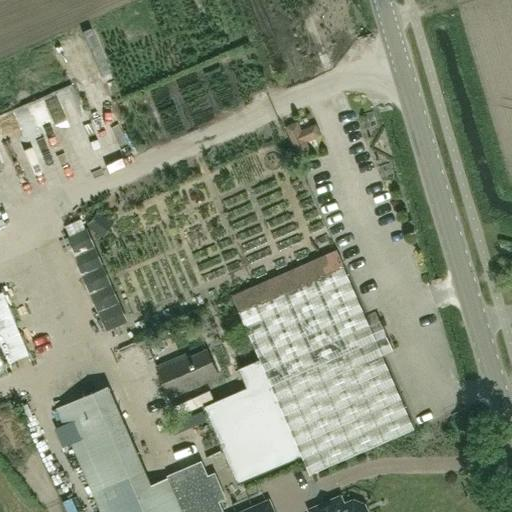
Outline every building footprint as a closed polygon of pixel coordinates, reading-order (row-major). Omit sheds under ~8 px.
[(395,198),(381,204),(385,215),(399,210),(395,198)] [(368,325),(344,266),(239,312),(263,361),(240,372),(249,392),(207,410),(239,484),(303,459),(310,474),(414,429),(381,354),(394,349),(382,320),(368,325)] [(156,367),(170,398),(218,377),(206,350),(190,357),(189,352),(156,367)] [(83,368),(65,371),(67,387),(85,384),(83,368)] [(100,508),(153,485),(110,385),(57,408),(100,508)] [(208,480),(201,464),(153,485),(100,508),(101,511),(221,511),(216,499),(220,497),(221,499),(222,498),(212,477),(211,477),(212,479),(208,480)] [(304,472),(289,479),(296,495),(312,487),(304,472)] [(274,511),(269,498),(236,511),(274,511)] [(311,511),(364,511),(362,507),(353,503),(342,507),(339,499),(312,511),(311,511)]
